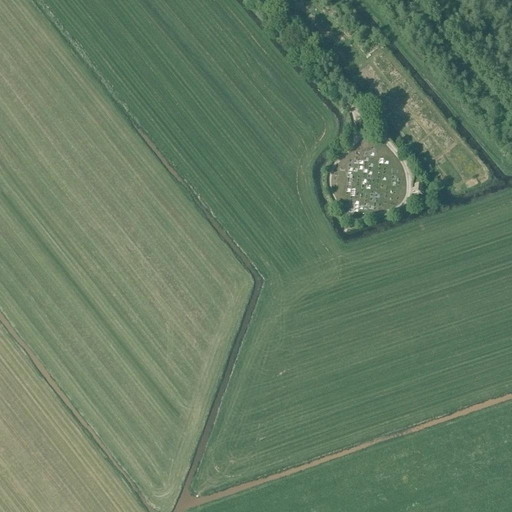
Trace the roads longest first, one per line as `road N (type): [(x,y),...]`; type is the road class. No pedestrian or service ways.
road 1 (unclassified): [(361,125),(328,178),(346,227),(406,207),(411,193),(397,153),(372,129)]
road 2 (unclassified): [(361,125),(255,0)]
